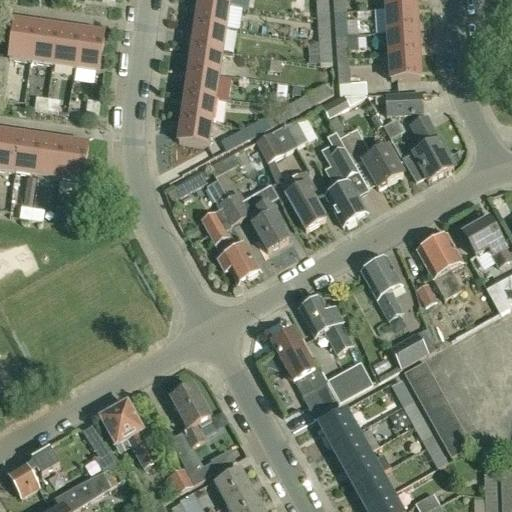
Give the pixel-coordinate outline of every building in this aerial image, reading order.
[(228,8),(229,0),(199,0),(199,4),(228,8)] [(315,0),(317,22),(329,21),(327,0),(315,0)] [(333,0),(334,16),(346,15),(344,0),(333,0)] [(416,11),(415,0),(385,0),(386,13),(416,11)] [(225,32),(228,8),(199,4),(196,28),(225,32)] [(417,35),(416,11),(386,13),(388,37),(417,35)] [(334,16),(335,39),(347,39),(346,15),(334,16)] [(32,66),(38,28),(24,26),(24,21),(16,20),(10,63),(32,66)] [(329,21),(317,22),(319,46),(330,45),(329,21)] [(55,69),(60,32),(46,30),(47,25),(38,23),(38,28),(32,66),(55,69)] [(77,72),(82,35),(68,33),(69,28),(61,26),(60,32),(55,69),(77,72)] [(221,55),(225,32),(196,28),(192,51),(221,55)] [(83,29),(82,35),(77,72),(100,76),(100,75),(101,71),(101,67),(105,38),(89,36),(90,30),(83,29)] [(419,58),(417,35),(388,37),(389,60),(419,58)] [(335,39),(337,63),(348,63),(347,39),(335,39)] [(332,69),(330,45),(319,46),(320,70),(332,69)] [(218,79),(221,55),(192,51),(189,75),(218,79)] [(420,83),(419,58),(389,60),(391,85),(420,83)] [(340,101),(366,101),(366,86),(350,87),(348,63),(337,63),(339,87),(340,101)] [(214,102),(218,79),(189,75),(186,98),(214,102)] [(301,101),(307,111),(333,97),(328,87),(301,101)] [(17,94),(5,92),(4,104),(3,105),(16,106),(17,94)] [(211,126),(214,102),(186,98),(182,122),(211,126)] [(423,119),(422,98),(386,100),(387,121),(423,119)] [(48,115),(49,109),(50,103),(37,101),(35,113),(48,115)] [(275,116),(280,126),(307,111),(301,101),(275,116)] [(366,101),(340,101),(322,111),(328,123),(367,102),(366,101)] [(58,116),(59,110),(59,104),(50,103),(49,109),(48,115),(58,116)] [(100,106),(88,104),(86,115),(98,117),(100,106)] [(275,116),(249,130),(254,140),(280,126),(275,116)] [(377,119),(371,122),(377,132),(382,130),(377,119)] [(207,151),(211,126),(182,122),(178,146),(207,151)] [(403,136),(396,124),(384,131),(391,144),(403,136)] [(296,125),(283,133),(290,145),(294,153),(308,146),(296,125)] [(453,172),(438,144),(437,145),(427,126),(414,133),(425,153),(413,159),(428,186),(453,172)] [(227,155),(254,140),(249,130),(222,145),(227,155)] [(0,174),(17,177),(22,140),(8,137),(8,132),(0,131),(0,132),(0,174)] [(283,133),(256,148),(267,168),(273,164),(284,159),(294,153),(290,145),(283,133)] [(39,180),(44,143),(30,141),(31,135),(23,134),(22,140),(17,177),(29,178),(38,180),(39,180)] [(378,194),(403,180),(387,152),(371,161),(357,135),(340,144),(355,171),(363,166),(378,194)] [(61,183),(66,146),(52,144),(53,139),(45,137),(44,143),(39,180),(61,183)] [(336,194),(325,200),(329,208),(343,232),(368,218),(354,194),(353,194),(347,183),(358,177),(354,171),(355,171),(340,144),(337,138),(328,143),(332,150),(331,151),(335,158),(330,161),(335,170),(331,172),(325,175),(328,180),(336,194)] [(85,177),(89,149),(73,147),(74,142),(67,141),(66,146),(61,183),(84,186),(85,181),(85,177)] [(254,148),(234,159),(239,168),(260,159),(254,148)] [(239,168),(234,159),(210,172),(215,181),(239,168)] [(207,187),(202,177),(175,191),(180,202),(207,187)] [(29,178),(24,211),(33,212),(38,180),(29,178)] [(279,193),(274,196),(277,203),(281,209),(288,204),(306,236),(325,225),(306,190),(311,188),(305,178),(286,189),(279,193)] [(285,229),(272,206),(277,203),(274,196),(271,191),(252,202),(265,223),(252,230),(268,258),(289,246),(281,231),(285,229)] [(228,204),(240,225),(252,219),(240,197),(228,204)] [(229,232),(240,225),(228,204),(217,210),(229,232)] [(511,212),(508,204),(500,208),(509,230),(511,228),(511,212)] [(32,224),(33,220),(34,213),(33,212),(24,211),(21,211),(20,222),(32,224)] [(43,226),(44,222),(45,214),(34,213),(33,220),(32,224),(43,226)] [(84,215),(72,213),(70,225),(82,227),(83,226),(84,215)] [(501,246),(487,223),(462,238),(475,260),(488,253),(499,271),(510,264),(500,246),(501,246)] [(229,274),(238,290),(261,277),(245,249),(236,255),(222,230),(209,237),(223,262),(218,265),(225,276),(229,274)] [(435,283),(446,303),(461,295),(450,275),(463,267),(447,239),(418,255),(434,283),(435,283)] [(361,277),(390,324),(404,316),(392,296),(403,290),(386,262),(361,277)] [(511,307),(511,280),(486,295),(500,319),(511,313),(509,309),(511,307)] [(437,305),(428,289),(416,295),(424,311),(437,305)] [(325,336),(338,358),(354,349),(341,327),(343,326),(336,313),(328,317),(321,303),(301,314),(316,341),(325,336)] [(293,334),(272,346),(294,385),(315,374),(293,334)] [(428,357),(417,338),(391,353),(401,372),(428,357)] [(271,364),(260,370),(266,382),(278,375),(271,364)] [(425,366),(404,377),(410,388),(431,376),(425,366)] [(339,379),(327,387),(337,404),(339,409),(363,396),(350,373),(339,379)] [(416,398),(437,387),(431,376),(410,388),(416,398)] [(403,412),(414,406),(402,385),(391,391),(403,412)] [(327,387),(302,401),(314,423),(339,409),(337,404),(327,387)] [(443,397),(437,387),(416,398),(422,409),(443,397)] [(183,438),(170,445),(195,490),(218,477),(212,466),(203,472),(191,450),(204,442),(203,440),(217,433),(210,421),(192,390),(170,403),(187,433),(182,436),(183,438)] [(428,419),(449,408),(443,397),(422,409),(428,419)] [(128,444),(145,472),(159,464),(127,406),(100,421),(116,450),(118,449),(121,452),(128,448),(128,444)] [(304,406),(288,416),(296,428),(312,419),(304,406)] [(403,412),(414,432),(425,426),(414,406),(403,412)] [(455,418),(449,408),(428,419),(434,430),(455,418)] [(332,450),(357,436),(345,415),(320,429),(332,450)] [(440,440),(461,429),(455,418),(434,430),(440,440)] [(93,459),(102,473),(105,478),(111,475),(119,470),(92,426),(82,432),(97,457),(93,459)] [(414,432),(426,452),(436,446),(425,426),(414,432)] [(466,439),(461,429),(440,440),(446,451),(466,439)] [(343,471),(369,457),(357,436),(332,450),(343,471)] [(472,450),(466,439),(446,451),(451,461),(472,450)] [(448,467),(436,446),(426,452),(437,473),(448,467)] [(39,492),(33,482),(31,478),(38,473),(42,479),(59,469),(48,449),(17,467),(19,470),(7,478),(21,502),(39,492)] [(355,492),(381,477),(381,478),(391,473),(383,460),(374,465),(369,457),(343,471),(355,492)] [(76,511),(83,508),(118,486),(111,475),(105,478),(102,473),(54,503),(59,511),(76,511)] [(252,494),(240,473),(214,488),(226,508),(252,494)] [(194,490),(184,474),(166,484),(175,501),(194,490)] [(367,511),(392,498),(381,478),(381,477),(355,492),(366,511),(367,511)] [(484,479),(485,504),(496,503),(495,479),(484,479)] [(511,481),(501,482),(502,506),(511,505),(511,481)] [(227,511),(261,511),(252,494),(226,508),(227,511)] [(399,511),(392,498),(367,511),(399,511)] [(416,511),(434,511),(439,510),(433,499),(415,509),(416,511)] [(485,511),(496,511),(496,503),(485,504),(485,511)]
